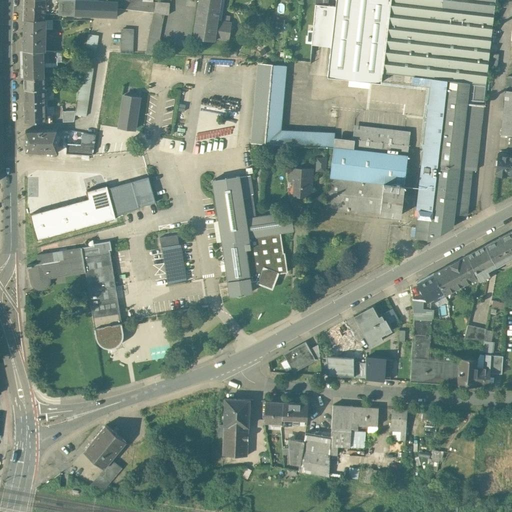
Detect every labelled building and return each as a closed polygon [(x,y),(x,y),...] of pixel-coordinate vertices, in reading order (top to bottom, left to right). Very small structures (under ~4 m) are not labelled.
[(45,0),(24,0),(24,19),(45,19),(45,13),(45,0)] [(45,0),(45,13),(59,14),(59,0),(45,0)] [(117,1),(89,0),(59,0),(59,14),(117,17),(117,8),(117,1)] [(117,0),(117,1),(117,8),(125,9),(125,0),(117,0)] [(136,0),(131,0),(125,0),(125,9),(135,10),(136,0)] [(156,2),(142,1),(142,0),(136,0),(135,10),(154,12),(156,2)] [(199,0),(193,37),(214,41),(214,38),(229,40),(232,23),(217,21),(220,0),(199,0)] [(336,0),(335,7),(327,6),(315,4),(312,45),(331,47),(327,77),(381,83),(390,0),(336,0)] [(390,0),(382,72),(433,78),(430,103),(428,105),(430,109),(426,143),(423,144),(425,148),(424,163),(476,170),(487,70),(495,0),(390,0)] [(502,0),(495,0),(487,70),(495,71),(502,0)] [(170,4),(156,2),(154,12),(164,14),(168,15),(170,4)] [(164,14),(154,12),(152,25),(151,25),(146,54),(157,54),(164,14)] [(45,19),(24,19),(23,50),(43,51),(44,42),(45,42),(46,29),(44,29),(45,19)] [(133,30),(122,29),(121,53),(132,53),(133,30)] [(76,111),(75,115),(86,116),(99,37),(88,35),(76,111)] [(43,51),(23,50),(24,77),(45,77),(45,68),(44,62),(43,51)] [(55,51),(43,51),(44,62),(56,62),(55,51)] [(272,64),(259,63),(252,143),(264,144),(272,64)] [(286,66),(272,64),(270,90),(284,92),(286,66)] [(45,77),(24,77),(24,89),(45,88),(45,77)] [(179,110),(189,111),(191,87),(180,86),(179,110)] [(45,88),(24,89),(24,101),(47,101),(47,88),(45,88)] [(284,92),(270,90),(264,144),(327,146),(333,146),(334,136),(334,132),(281,130),(284,92)] [(511,90),(506,90),(501,133),(511,134),(511,90)] [(140,97),(124,95),(119,127),(135,129),(137,118),(140,97)] [(47,101),(24,101),(25,122),(47,122),(48,122),(52,122),(52,115),(47,115),(47,101)] [(76,111),(62,111),(63,122),(74,121),(75,115),(76,111)] [(410,135),(354,128),(353,139),(334,136),(333,146),(351,148),(407,155),(410,135)] [(57,129),(26,130),(26,151),(58,153),(57,129)] [(96,135),(83,133),(81,145),(80,154),(92,155),(96,135)] [(81,145),(67,144),(66,153),(80,154),(81,145)] [(351,148),(333,146),(326,207),(401,215),(408,155),(407,155),(351,148)] [(511,154),(508,154),(499,153),(497,172),(498,172),(498,174),(506,175),(507,173),(511,173),(511,154)] [(325,171),(326,159),(318,158),(317,170),(325,171)] [(476,170),(424,163),(417,217),(416,230),(413,230),(414,236),(415,236),(415,238),(427,239),(428,240),(453,227),(452,226),(454,214),(466,215),(472,169),(476,170)] [(312,168),(291,167),(290,180),(295,180),(294,195),(310,196),(312,168)] [(250,175),(239,177),(246,218),(255,217),(253,206),(254,206),(252,194),(253,194),(250,175)] [(88,199),(30,214),(37,239),(116,219),(115,215),(140,209),(139,207),(156,203),(148,176),(108,188),(107,185),(86,191),(87,195),(88,199)] [(239,176),(213,180),(222,242),(249,238),(249,237),(246,218),(239,177),(239,176)] [(255,217),(246,218),(249,237),(280,233),(293,231),(290,211),(255,217)] [(511,232),(511,231),(485,245),(485,246),(496,265),(496,266),(511,257),(511,232)] [(280,233),(249,237),(249,238),(250,248),(246,249),(251,281),(257,280),(257,281),(256,282),(272,289),(278,273),(287,272),(284,253),(283,253),(280,233)] [(177,234),(160,237),(161,247),(162,247),(179,244),(177,234)] [(222,242),(222,246),(221,250),(223,251),(224,255),(222,259),(224,260),(228,288),(229,295),(252,292),(252,291),(251,281),(246,249),(250,248),(249,238),(222,242)] [(81,247),(67,250),(66,249),(60,250),(60,251),(39,254),(37,254),(38,263),(27,265),(28,267),(30,266),(32,279),(33,281),(34,283),(35,285),(37,287),(40,287),(43,287),(46,285),(48,282),(48,279),(48,277),(86,271),(95,328),(121,324),(117,298),(126,297),(126,293),(125,290),(116,292),(110,250),(112,250),(110,241),(109,241),(94,244),(94,245),(82,247),(81,247)] [(179,244),(162,247),(168,284),(185,282),(185,281),(183,271),(179,244)] [(485,245),(467,255),(475,270),(474,271),(477,276),(479,280),(490,274),(487,270),(496,265),(485,246),(485,245)] [(467,255),(434,273),(444,292),(445,294),(477,276),(474,271),(475,270),(467,255)] [(434,273),(417,282),(427,302),(433,298),(435,301),(439,299),(437,296),(444,292),(434,273)] [(423,300),(412,299),(414,317),(430,318),(431,305),(427,304),(423,304),(423,300)] [(378,317),(372,307),(354,317),(370,346),(382,340),(379,334),(389,328),(391,332),(391,331),(385,320),(384,321),(380,315),(378,317)] [(390,307),(384,310),(390,321),(396,318),(390,307)] [(430,318),(414,317),(414,318),(413,334),(430,335),(431,319),(430,318)] [(344,345),(343,343),(352,339),(342,319),(319,331),(329,353),(344,345)] [(121,324),(95,328),(94,328),(96,337),(97,341),(100,344),(103,347),(106,347),(108,348),(112,348),(115,347),(116,347),(117,346),(120,344),(122,340),(123,336),(123,332),(122,323),(121,324)] [(486,328),(468,324),(464,339),(484,341),(486,328)] [(430,335),(413,334),(411,359),(412,359),(413,359),(426,359),(427,349),(427,348),(429,348),(430,335)] [(492,353),(493,342),(484,341),(482,351),(492,353)] [(305,342),(285,353),(294,370),(314,359),(309,349),(305,342)] [(318,344),(309,349),(314,359),(320,356),(318,344)] [(444,350),(427,349),(426,359),(428,359),(443,360),(447,361),(447,356),(444,356),(444,350)] [(365,351),(353,350),(354,361),(354,376),(366,377),(365,358),(365,351)] [(491,355),(485,354),(484,368),(477,367),(476,385),(489,386),(490,372),(491,355)] [(503,355),(491,355),(490,372),(501,373),(503,355)] [(478,358),(460,357),(458,384),(476,385),(477,367),(478,358)] [(387,359),(365,358),(366,377),(386,379),(387,359)] [(426,359),(413,359),(411,380),(427,382),(428,359),(426,359)] [(443,360),(428,359),(427,382),(442,383),(443,360)] [(345,360),(337,360),(336,375),(345,376),(345,360)] [(354,361),(345,360),(345,376),(354,376),(354,361)] [(447,361),(443,360),(442,383),(458,384),(460,362),(454,361),(447,361)] [(250,399),(226,398),(225,424),(249,425),(250,399)] [(284,401),(266,400),(265,419),(265,421),(283,422),(284,401)] [(309,403),(284,401),(283,422),(282,424),(293,425),(293,422),(308,423),(309,403)] [(359,406),(334,404),(332,436),(331,454),(337,455),(337,446),(364,448),(365,431),(358,431),(358,427),(359,406)] [(378,407),(359,406),(358,427),(368,428),(368,425),(377,425),(378,407)] [(407,409),(392,408),(390,430),(399,431),(399,440),(405,441),(407,409)] [(225,424),(220,424),(220,431),(224,431),(224,454),(247,456),(249,425),(225,424)] [(106,425),(83,451),(104,469),(111,460),(126,442),(106,425)] [(332,436),(306,432),(305,440),(289,437),(289,447),(290,454),(290,462),(300,464),(299,470),(329,475),(331,454),(332,436)] [(432,448),(429,458),(441,461),(444,452),(432,448)] [(111,460),(104,469),(105,470),(91,488),(103,490),(121,468),(111,460)] [(356,477),(357,468),(348,466),(347,476),(356,477)] [(372,472),(361,470),(360,480),(370,482),(370,481),(372,472)] [(403,472),(393,471),(391,486),(402,487),(403,472)]
